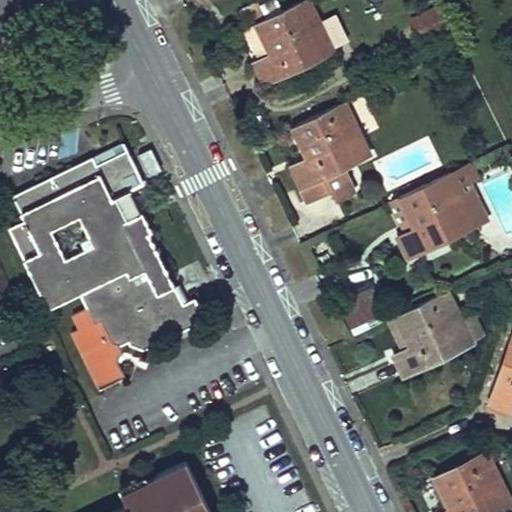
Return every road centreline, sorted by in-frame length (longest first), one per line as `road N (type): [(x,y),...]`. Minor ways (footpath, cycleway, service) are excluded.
road 1 (tertiary): [(153,73),(368,511)]
road 2 (residential): [(153,73),(0,126)]
